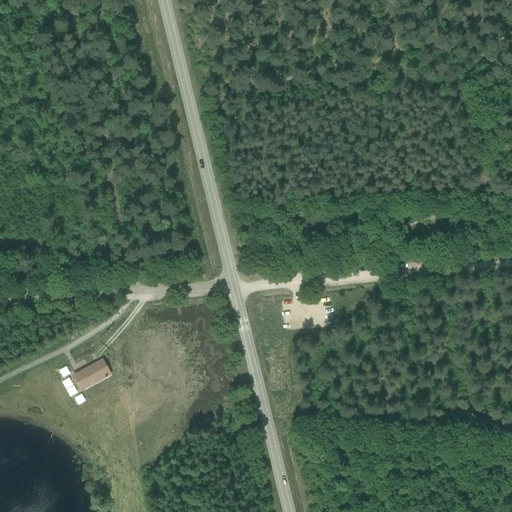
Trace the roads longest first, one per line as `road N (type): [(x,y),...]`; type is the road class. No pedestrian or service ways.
road 1 (tertiary): [(288,511),(163,0)]
road 2 (track): [(335,277),(511,262)]
road 3 (track): [(0,382),(93,335),(138,291)]
road 4 (track): [(138,291),(0,300)]
